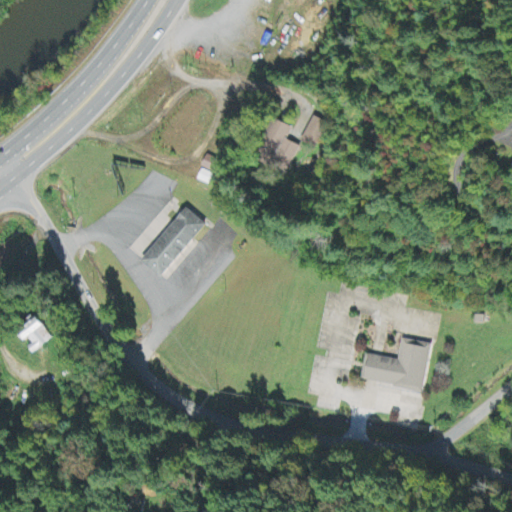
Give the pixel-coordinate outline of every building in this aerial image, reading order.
[(302,142),(315,148),(326,124),(313,118),(302,142)] [(289,142),(294,127),(276,121),(261,163),(291,174),(301,146),(289,142)] [(224,163),(207,156),(202,169),(219,177),(224,163)] [(146,263),(166,279),(210,225),(190,209),(146,263)] [(28,349),(35,356),(54,338),(38,321),(22,336),(31,346),(28,349)] [(402,334),(432,340),(423,389),(375,380),(376,377),(370,376),(364,375),(369,351),(375,352),(399,356),(402,334)]
